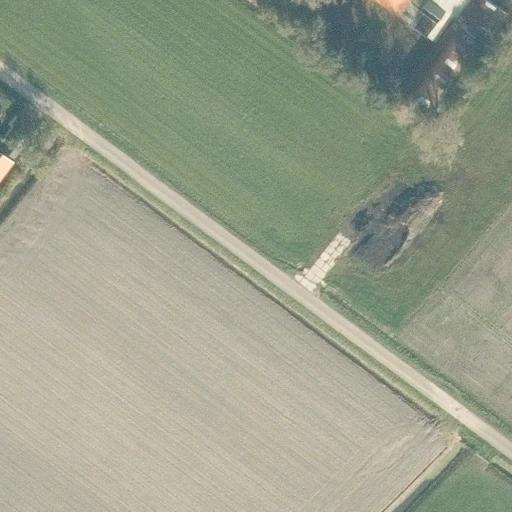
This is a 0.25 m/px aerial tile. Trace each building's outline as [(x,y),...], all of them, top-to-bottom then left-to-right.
[(377,0),(399,15),(409,0),(377,0)] [(436,43),(406,84),(442,111),(510,14),(490,0),(468,0),(455,18),(436,43)] [(433,0),(423,0),(408,22),(409,23),(426,36),(426,35),(446,9),(433,0)] [(0,174),(13,158),(25,142),(14,133),(0,151),(0,174)] [(309,165),(328,175),(339,155),(320,144),(309,165)]
